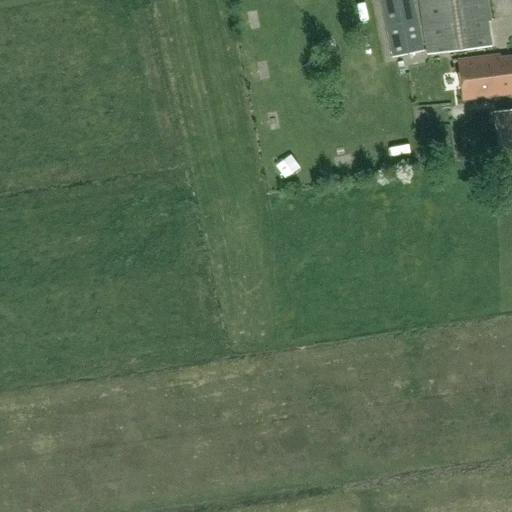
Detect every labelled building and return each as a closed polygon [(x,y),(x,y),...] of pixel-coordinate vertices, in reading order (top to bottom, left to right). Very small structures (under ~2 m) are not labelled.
[(414,0),(378,0),(381,11),(385,28),(392,57),(425,50),(415,3),(414,0)] [(486,0),(419,0),(428,56),(493,47),(486,0)] [(352,17),(369,13),(367,2),(350,6),(352,17)] [(511,93),(511,56),(499,58),(499,55),(461,60),(466,100),(511,93)] [(511,108),(493,111),(498,150),(511,148),(511,108)]
